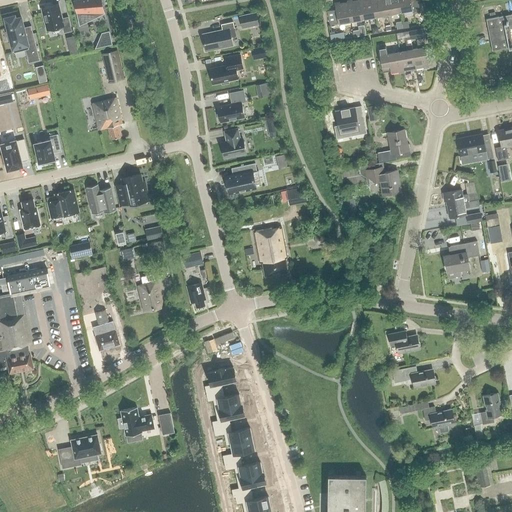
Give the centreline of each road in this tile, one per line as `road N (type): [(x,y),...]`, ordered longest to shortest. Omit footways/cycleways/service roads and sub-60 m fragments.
road 1 (unclassified): [(235,309),(0,426)]
road 2 (residential): [(298,511),(235,309)]
road 3 (residential): [(399,305),(438,109)]
road 4 (residential): [(194,143),(0,189)]
road 5 (residential): [(235,309),(194,143)]
road 6 (unclassified): [(399,305),(326,296),(235,309)]
road 7 (residential): [(194,143),(165,0)]
